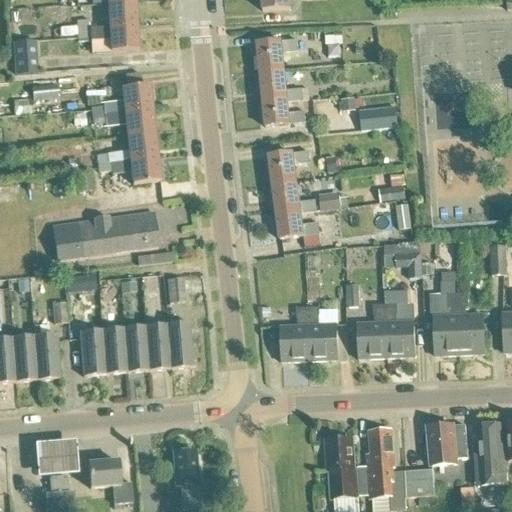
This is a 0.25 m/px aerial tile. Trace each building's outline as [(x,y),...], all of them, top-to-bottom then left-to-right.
[(289,0),(262,0),(263,14),(290,13),(289,0)] [(135,6),(108,7),(109,31),(136,30),(135,6)] [(19,17),(9,17),(9,27),(19,27),(19,17)] [(90,23),(76,23),(77,42),(90,41),(90,31),(90,23)] [(109,31),(90,31),(90,41),(90,44),(110,43),(111,56),(137,54),(136,30),(109,31)] [(260,75),(284,73),(283,57),(299,55),(298,43),(257,47),(260,75)] [(14,78),(38,77),(36,44),(12,46),(14,78)] [(284,73),(260,75),(263,103),(287,100),(309,98),(309,92),(303,92),(303,91),(286,93),(284,73)] [(56,87),(31,90),(33,104),(57,102),(56,87)] [(148,89),(122,92),(123,106),(104,108),(104,109),(91,111),(91,120),(105,118),(124,116),(151,113),(148,89)] [(103,108),(103,103),(111,103),(111,92),(99,92),(99,94),(85,95),(86,109),(103,108)] [(309,98),(287,100),(263,103),(265,131),(306,127),(305,115),(289,117),(288,106),(304,104),(310,103),(309,98)] [(341,103),(343,116),(356,114),(354,101),(341,103)] [(13,118),(32,117),(31,103),(12,104),(13,118)] [(359,114),(362,135),(400,131),(398,109),(359,114)] [(154,137),(151,113),(124,116),(127,140),(154,137)] [(92,129),(106,127),(105,118),(91,120),(92,129)] [(154,137),(127,140),(130,164),(156,161),(154,137)] [(272,188),(297,185),(295,169),(310,167),(309,155),(269,160),(272,188)] [(96,159),(99,176),(112,174),(110,157),(96,159)] [(156,161),(130,164),(132,188),(159,185),(156,161)] [(335,162),(325,163),(327,178),(337,177),(335,162)] [(89,177),(76,179),(78,196),(91,195),(89,177)] [(404,177),(390,179),(391,190),(406,188),(404,177)] [(299,205),(297,185),(272,188),(276,216),(317,210),(316,203),(299,205)] [(402,191),(379,194),(380,206),(404,203),(402,191)] [(320,198),(322,215),(341,213),(339,196),(320,198)] [(411,231),(407,208),(396,210),(399,233),(411,231)] [(317,210),(276,216),(280,243),(304,240),(320,238),(319,226),(302,228),(301,218),(318,216),(317,210)] [(156,242),(153,217),(51,231),(56,265),(158,251),(156,242)] [(322,248),(320,238),(304,240),(305,250),(322,248)] [(385,249),(386,271),(397,270),(397,271),(408,271),(409,282),(422,281),(421,257),(420,257),(420,245),(399,247),(399,248),(385,249)] [(507,279),(506,250),(490,250),(491,280),(507,279)] [(140,263),(175,261),(175,253),(140,254),(140,263)] [(97,290),(97,275),(68,276),(69,291),(97,290)] [(183,282),(166,284),(168,308),(185,306),(183,282)] [(18,296),(28,295),(27,283),(17,283),(18,296)] [(120,287),(121,297),(136,296),(135,285),(120,287)] [(346,289),(347,311),(360,310),(359,289),(346,289)] [(416,361),(414,307),(408,307),(407,294),(385,295),(385,309),(387,362),(416,361)] [(460,359),(485,358),(483,320),(466,320),(466,315),(468,315),(467,299),(458,300),(460,359)] [(460,359),(458,300),(448,300),(448,316),(451,316),(451,321),(434,322),(436,361),(460,359)] [(319,301),(308,301),(308,312),(320,311),(319,301)] [(67,326),(65,307),(52,308),(54,328),(67,326)] [(387,362),(385,309),(373,309),(374,319),(375,327),(357,328),(359,363),(387,362)] [(308,312),(310,365),(339,364),(337,327),(320,328),(320,311),(308,312)] [(310,365),(308,312),(296,312),(297,322),(298,330),(280,331),(281,366),(310,365)] [(511,357),(511,318),(503,319),(505,357),(511,357)] [(166,328),(170,373),(192,371),(188,327),(166,328)] [(166,328),(145,330),(148,375),(170,373),(166,328)] [(145,330),(123,332),(126,377),(148,375),(145,330)] [(123,332),(101,334),(105,379),(126,377),(123,332)] [(105,379),(101,334),(79,336),(83,381),(105,379)] [(33,340),(37,385),(59,383),(55,338),(33,340)] [(37,385),(33,340),(11,342),(15,386),(37,385)] [(11,342),(0,342),(0,387),(15,386),(11,342)] [(496,425),(482,426),(479,430),(479,442),(475,444),(478,490),(505,489),(504,471),(505,471),(504,453),(502,453),(500,428),(496,425)] [(456,464),(468,463),(466,429),(428,432),(431,470),(457,468),(456,464)] [(367,471),(359,471),(359,496),(359,501),(370,500),(370,501),(391,499),(391,511),(406,511),(404,475),(392,476),(391,473),(394,472),(391,435),(369,436),(371,458),(366,458),(367,471)] [(73,438),(33,441),(35,459),(36,475),(76,472),(75,456),(73,438)] [(352,442),(326,444),(328,477),(330,476),(332,505),(360,503),(359,501),(359,496),(359,471),(354,472),(352,442)] [(198,487),(195,455),(172,457),(174,490),(179,490),(180,511),(209,511),(208,487),(198,487)] [(119,487),(117,465),(88,467),(90,492),(111,490),(113,508),(131,506),(130,486),(119,487)] [(405,475),(407,502),(435,500),(433,473),(405,475)] [(65,481),(49,482),(50,498),(44,499),(45,511),(73,511),(72,496),(66,497),(65,481)] [(461,492),(462,511),(467,511),(476,511),(475,491),(461,492)]
